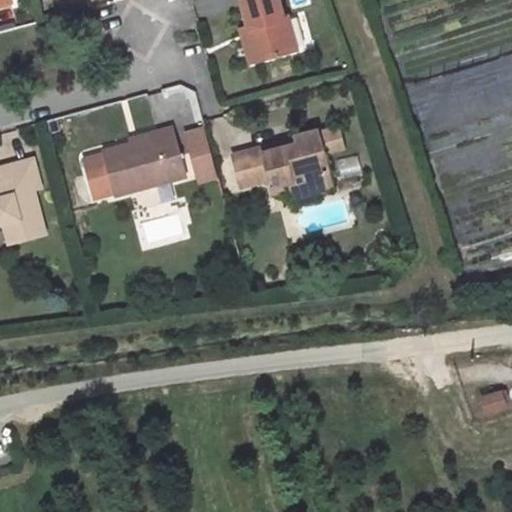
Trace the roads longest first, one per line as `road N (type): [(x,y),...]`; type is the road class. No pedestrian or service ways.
road 1 (unclassified): [(0,411),(70,393),(511,337)]
road 2 (residential): [(140,0),(160,71),(0,116)]
